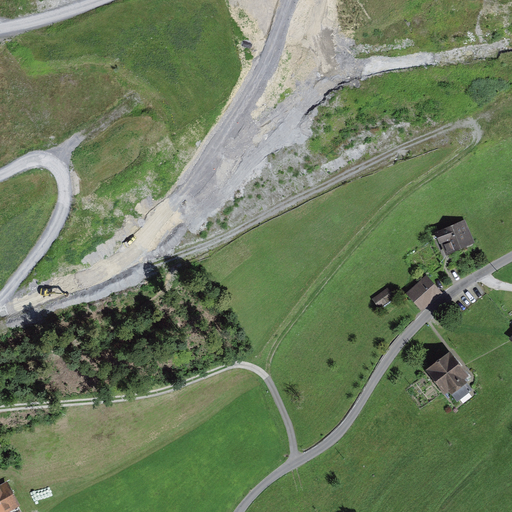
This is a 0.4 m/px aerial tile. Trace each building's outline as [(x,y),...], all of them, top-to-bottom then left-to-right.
[(465,224),(439,234),(447,253),(472,243),(465,224)] [(426,276),(407,293),(422,310),(441,292),(426,276)] [(394,298),(387,289),(372,300),(379,309),(394,298)] [(467,377),(450,355),(428,372),(445,394),(449,390),(455,397),(467,388),(462,381),(467,377)] [(0,511),(11,507),(0,484),(0,511)]
